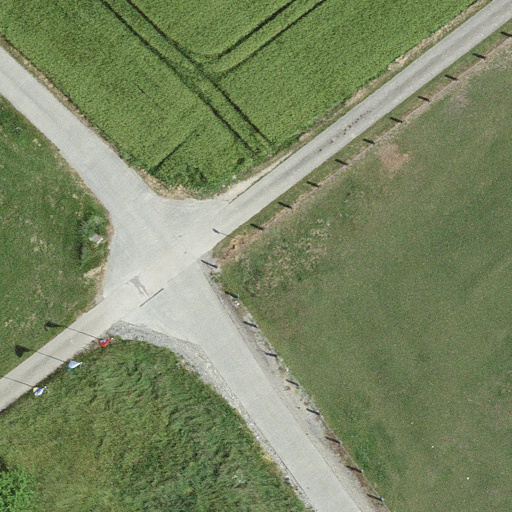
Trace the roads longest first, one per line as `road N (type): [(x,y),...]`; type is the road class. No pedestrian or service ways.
road 1 (track): [(0,386),(506,0)]
road 2 (track): [(0,91),(168,256),(340,511)]
